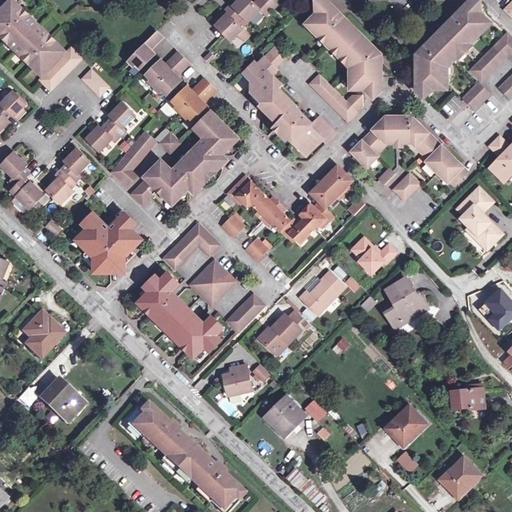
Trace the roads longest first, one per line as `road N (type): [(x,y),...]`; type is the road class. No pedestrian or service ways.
road 1 (residential): [(269,144),(305,178),(381,103),(412,101),(468,149),(511,104)]
road 2 (unclassified): [(105,308),(306,511)]
road 3 (residential): [(105,308),(269,144)]
road 4 (residential): [(269,144),(182,47),(187,30)]
road 5 (unclassified): [(0,212),(105,308)]
